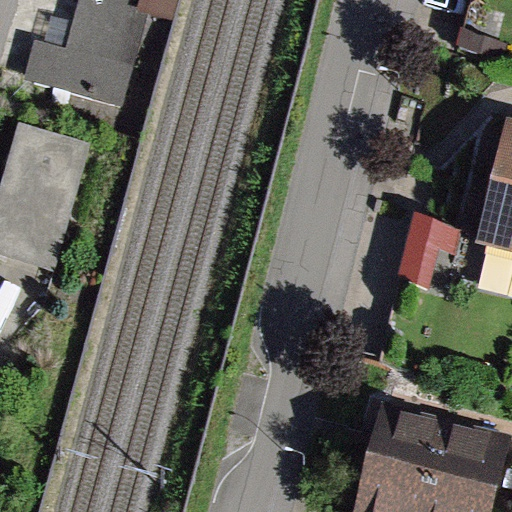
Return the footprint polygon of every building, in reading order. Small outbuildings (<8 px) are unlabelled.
[(78,0),(65,48),(36,40),(25,79),(124,106),(149,14),(173,21),(179,0),(78,0)] [(511,118),(510,118),(478,242),(511,250),(511,118)] [(90,142),(20,123),(0,194),(0,251),(55,267),(90,142)] [(461,232),(416,212),(399,274),(429,287),(441,248),(455,253),(461,232)] [(354,511),(422,511),(446,419),(412,411),(382,403),(354,511)] [(511,435),(478,427),(446,419),(422,511),(492,511),(511,436),(511,435)] [(0,493),(0,511),(17,511),(21,499),(0,493)]
